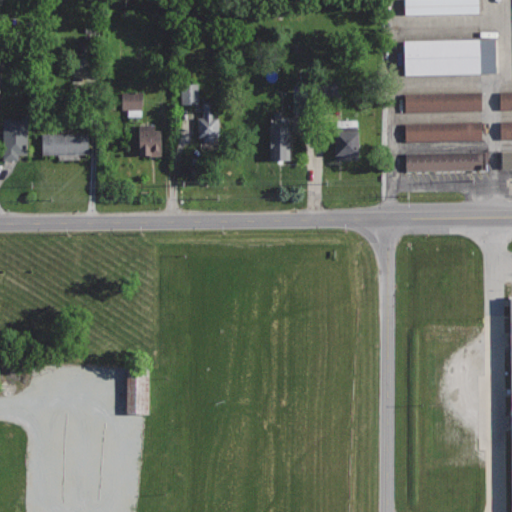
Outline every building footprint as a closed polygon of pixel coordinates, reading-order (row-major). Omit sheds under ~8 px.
[(479,0),(404,0),(404,14),(479,13),(479,0)] [(495,37),(403,39),(404,74),(496,72),(495,37)] [(338,80),(311,81),(312,114),(338,114),(338,80)] [(197,84),(179,83),(179,105),(197,105),(197,84)] [(511,90),(499,91),(499,110),(511,109),(511,90)] [(481,91),(405,92),(405,112),(482,110),(481,91)] [(139,92),(119,93),(119,110),(126,110),(126,117),(140,116),(139,92)] [(215,100),(202,101),(203,117),(198,117),(199,147),(217,146),(215,100)] [(29,117),(3,117),(3,159),(19,160),(19,154),(29,154),(29,117)] [(511,118),(500,119),(501,137),(511,136),(511,118)] [(289,119),(268,120),(270,161),(292,160),(289,119)] [(333,131),(354,131),(354,121),(333,120),(333,131)] [(483,121),(404,123),(405,142),(483,140),(483,121)] [(155,123),(138,123),(139,155),(160,155),(160,128),(155,128),(155,123)] [(359,130),(335,130),(335,155),(359,155),(359,130)] [(89,132),(41,133),(42,155),(90,154),(89,132)] [(511,149),(500,150),(500,168),(511,167),(511,149)] [(483,151),(404,152),(404,170),(483,168),(483,151)] [(123,367),(123,414),(148,413),(147,367),(123,367)]
